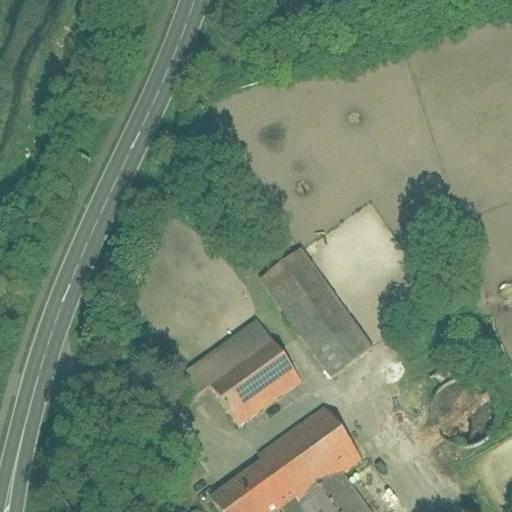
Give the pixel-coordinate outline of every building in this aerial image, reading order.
[(371,347),(300,250),(262,279),(333,375),(371,347)] [(254,328),(187,379),(203,400),(210,394),(238,431),(298,385),(254,328)] [(448,338),(398,369),(409,386),(459,355),(448,338)] [(496,411),(497,407),(496,401),(494,394),(492,391),(487,386),(482,382),(478,380),(473,379),(467,379),(463,379),(457,381),(453,384),(449,387),(445,391),(443,397),(441,402),(441,408),(442,412),(443,418),(446,423),(450,427),(456,431),(460,433),(465,434),(470,435),(474,434),(479,433),(485,430),(489,426),(492,422),(494,417),(496,411)] [(362,452),(334,411),(210,498),(220,511),(278,511),(295,500),(303,511),(375,511),(343,465),(362,452)]
